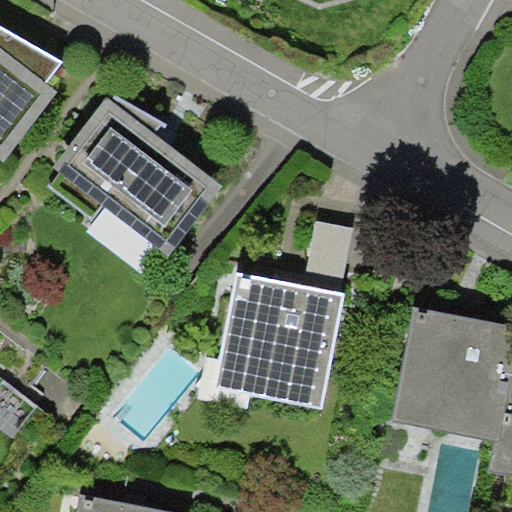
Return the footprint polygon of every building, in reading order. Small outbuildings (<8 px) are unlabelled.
[(0,147),(41,91),(0,58),(0,147)] [(98,107),(93,101),(41,168),(52,178),(42,192),(85,224),(95,211),(155,257),(205,185),(141,135),(151,123),(106,97),(98,107)] [(298,296),(227,281),(203,388),(313,412),(352,235),(314,226),(298,296)] [(511,346),(511,333),(407,313),(385,426),(486,446),(480,477),(511,483),(511,369),(508,368),(511,346)] [(121,511),(75,503),(72,511),(121,511)]
